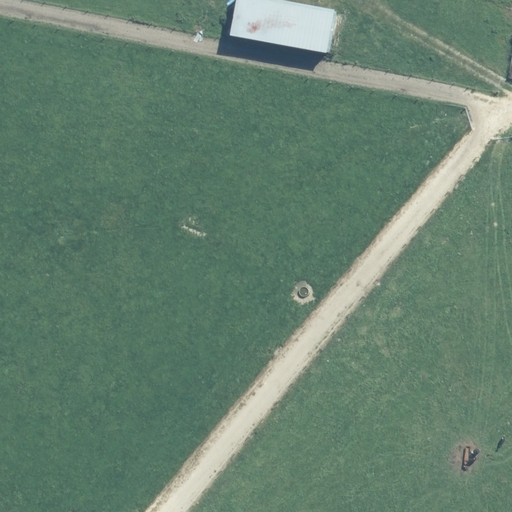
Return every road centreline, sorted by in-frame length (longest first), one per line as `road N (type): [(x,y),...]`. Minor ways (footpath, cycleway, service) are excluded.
road 1 (track): [(511,108),(173,511)]
road 2 (track): [(508,109),(0,6)]
